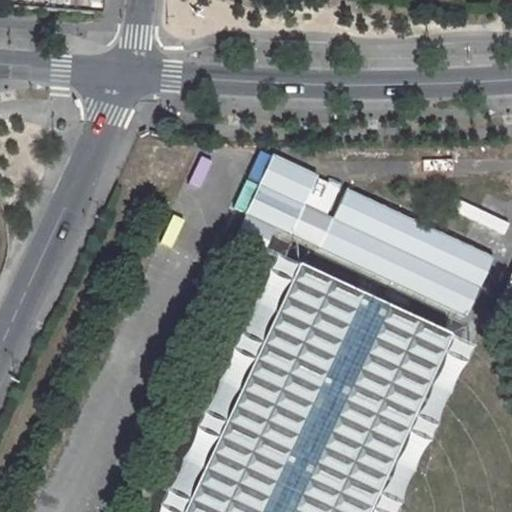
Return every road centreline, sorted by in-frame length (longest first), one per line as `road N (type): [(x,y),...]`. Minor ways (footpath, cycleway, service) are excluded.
road 1 (primary): [(130,77),(367,86),(511,79)]
road 2 (unclassified): [(0,353),(130,77)]
road 3 (primary): [(130,77),(0,67)]
